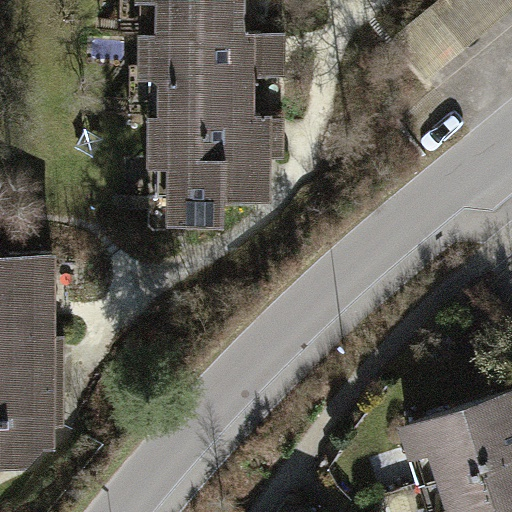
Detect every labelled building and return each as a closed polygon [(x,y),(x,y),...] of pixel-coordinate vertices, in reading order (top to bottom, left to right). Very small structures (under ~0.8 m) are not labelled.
[(160,0),(161,32),(242,33),(242,0),(160,0)] [(262,33),(242,33),(161,32),(150,32),(151,64),(170,84),(169,114),(252,114),(252,77),(262,77),(262,33)] [(262,114),(252,114),(169,114),(160,114),(159,156),(179,156),(179,214),(225,214),(225,199),(260,199),(262,114)] [(0,333),(52,333),(52,252),(9,252),(0,240),(0,333)] [(52,392),(52,333),(0,333),(0,461),(25,462),(52,433),(52,422),(61,421),(61,392),(52,392)] [(430,448),(438,476),(511,453),(511,388),(407,422),(418,453),(430,448)] [(511,511),(511,453),(438,476),(448,505),(434,509),(435,511),(511,511)]
